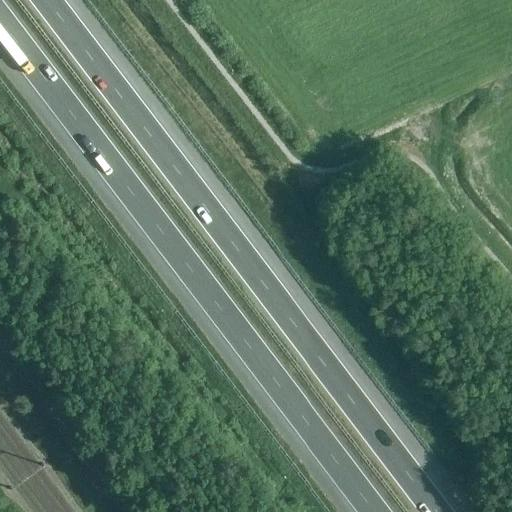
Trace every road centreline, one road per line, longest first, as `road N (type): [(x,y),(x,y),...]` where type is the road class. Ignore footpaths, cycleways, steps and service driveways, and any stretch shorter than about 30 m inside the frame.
road 1 (motorway): [(432,511),(42,0)]
road 2 (motorway): [(0,25),(370,511)]
